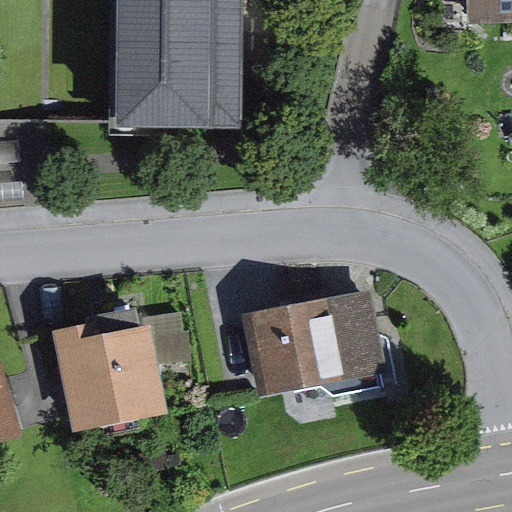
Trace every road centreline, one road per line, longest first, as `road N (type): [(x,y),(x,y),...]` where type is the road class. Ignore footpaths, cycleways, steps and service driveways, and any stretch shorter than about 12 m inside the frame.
road 1 (residential): [(344,231),(0,258)]
road 2 (residential): [(511,435),(481,316),(423,250),(344,231)]
road 3 (residential): [(344,231),(391,0)]
road 4 (primary): [(511,475),(333,511)]
